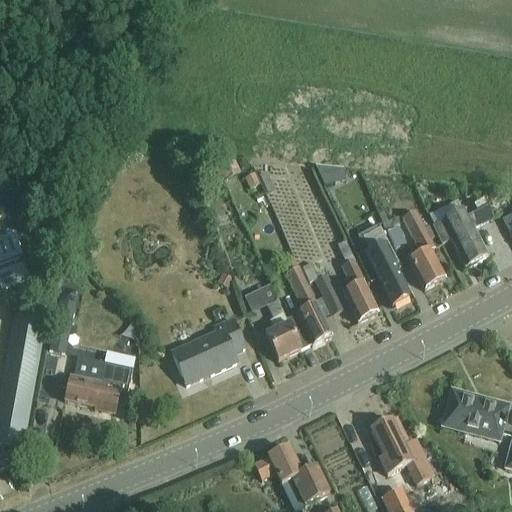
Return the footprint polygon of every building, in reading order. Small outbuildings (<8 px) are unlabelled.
[(216,169),(223,185),(233,180),(226,165),(216,169)] [(330,171),(316,170),(317,173),(325,189),(334,187),(331,175),(330,171)] [(266,176),(259,179),(267,195),(273,192),(266,176)] [(245,182),(250,193),(260,188),(255,177),(245,182)] [(482,203),(461,214),(457,204),(428,218),(442,246),(450,242),(465,271),(487,259),(473,230),(491,221),(482,203)] [(425,293),(444,282),(429,254),(434,250),(415,215),(403,221),(422,256),(408,263),(425,293)] [(300,239),(309,235),(299,216),(283,224),(301,261),(309,257),(300,239)] [(511,241),(511,217),(502,223),(511,241)] [(395,252),(407,247),(398,228),(399,228),(396,220),(382,226),(395,252)] [(371,237),(362,241),(370,256),(364,259),(377,284),(380,290),(390,310),(394,309),(400,305),(410,300),(404,289),(394,270),(398,268),(394,261),(386,245),(378,229),(377,230),(379,233),(371,237)] [(12,237),(0,241),(0,268),(21,260),(17,249),(12,237)] [(345,244),(336,248),(345,269),(354,264),(345,244)] [(21,260),(0,268),(0,290),(1,294),(30,283),(21,260)] [(345,269),(342,270),(352,291),(343,296),(358,327),(378,317),(363,286),(365,285),(354,264),(345,269)] [(325,277),(319,281),(312,266),(302,270),(309,285),(313,283),(331,319),(343,314),(325,277)] [(286,323),(300,353),(311,348),(312,349),(332,339),(299,271),(286,277),(304,314),(286,323)] [(232,283),(223,277),(218,285),(228,291),(232,283)] [(270,289),(260,293),(268,309),(274,322),(270,323),(275,334),(266,339),(278,365),(301,355),(301,354),(300,353),(286,323),(277,304),(270,289)] [(0,474),(12,470),(15,452),(22,453),(45,325),(14,319),(0,395),(0,474)] [(232,357),(244,351),(230,322),(214,329),(216,335),(171,356),(185,389),(236,366),(232,357)] [(104,367),(100,386),(72,380),(71,385),(69,384),(64,405),(115,416),(119,397),(127,399),(132,373),(104,367)] [(500,445),(510,409),(452,394),(442,430),(500,445)] [(434,481),(415,444),(409,447),(396,422),(391,425),(390,423),(381,428),(370,434),(383,461),(379,463),(383,472),(387,480),(406,470),(416,490),(425,485),(434,481)] [(268,463),(255,469),(262,485),(276,478),(281,489),(292,511),(301,511),(304,511),(329,498),(315,471),(300,479),(287,453),(268,463)] [(389,497),(396,511),(411,511),(402,491),(389,497)]
